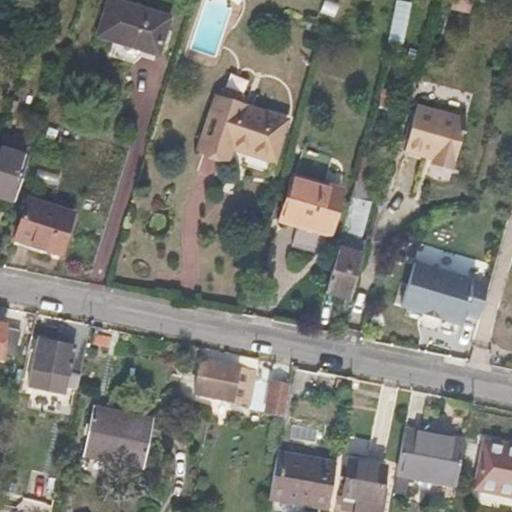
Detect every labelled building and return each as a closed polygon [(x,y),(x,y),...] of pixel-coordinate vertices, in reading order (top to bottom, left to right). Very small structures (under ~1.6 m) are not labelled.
[(162,55),(175,15),(130,0),(110,0),(99,33),(162,55)] [(401,44),(411,1),(408,0),(395,0),(386,41),(401,44)] [(199,152),(213,156),(226,161),(230,148),(274,161),(285,120),(284,119),(243,106),(244,103),(244,98),(241,94),(226,90),(224,91),(221,94),(221,97),(219,98),(216,97),(199,152)] [(450,167),(463,119),(415,104),(403,148),(419,153),(421,148),(430,151),(428,161),(450,167)] [(0,196),(13,200),(27,158),(0,148),(0,196)] [(328,234),(341,189),(295,175),(282,221),(328,234)] [(60,253),(72,214),(26,198),(13,238),(60,253)] [(350,297),(361,253),(337,247),(325,290),(350,297)] [(479,318),(489,284),(414,262),(401,307),(462,325),(465,313),(479,318)] [(80,376),(90,325),(78,322),(73,345),(41,340),(31,386),(63,393),(67,373),(80,376)] [(15,358),(22,331),(0,325),(0,355),(1,354),(15,358)] [(249,403),(254,379),(255,370),(202,360),(196,393),(249,403)] [(266,407),(270,382),(254,379),(249,403),(266,407)] [(283,415),(289,384),(270,382),(266,407),(265,411),(283,415)] [(142,470),(153,420),(94,406),(84,455),(142,470)] [(456,485),(463,441),(404,429),(397,472),(456,485)] [(511,495),(511,451),(505,450),(503,448),(483,444),(474,491),(496,495),(497,493),(511,495)] [(277,450),(276,457),(269,497),(329,508),(337,462),(277,450)] [(384,511),(389,487),(382,485),(385,465),(350,460),(344,494),(357,496),(354,511),(384,511)]
